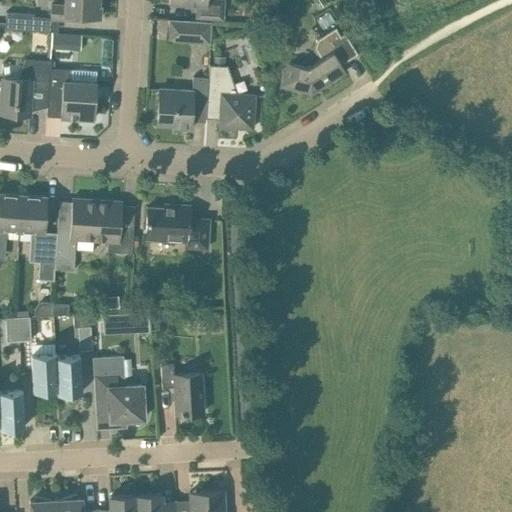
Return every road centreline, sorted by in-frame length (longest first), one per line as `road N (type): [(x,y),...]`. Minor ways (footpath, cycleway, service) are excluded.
road 1 (residential): [(375,85),(300,139),(228,167),(126,162)]
road 2 (residential): [(0,462),(240,449)]
road 3 (residential): [(126,162),(136,0)]
road 4 (residential): [(126,162),(0,150)]
